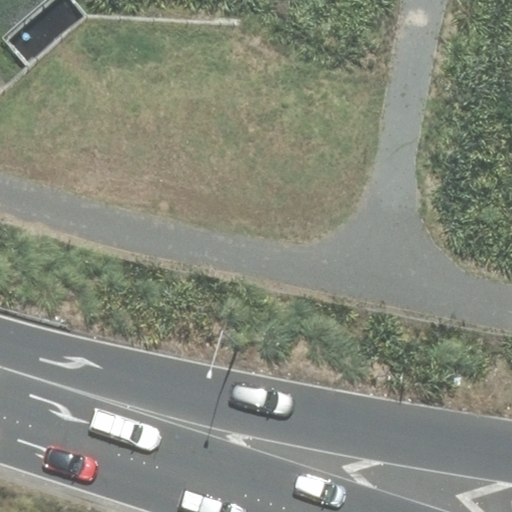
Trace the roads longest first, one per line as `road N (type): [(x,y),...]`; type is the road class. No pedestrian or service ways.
road 1 (trunk): [(0,335),(366,431),(511,455)]
road 2 (track): [(0,165),(511,276)]
road 3 (trunk): [(0,413),(294,511)]
road 4 (track): [(357,241),(416,37),(416,0)]
